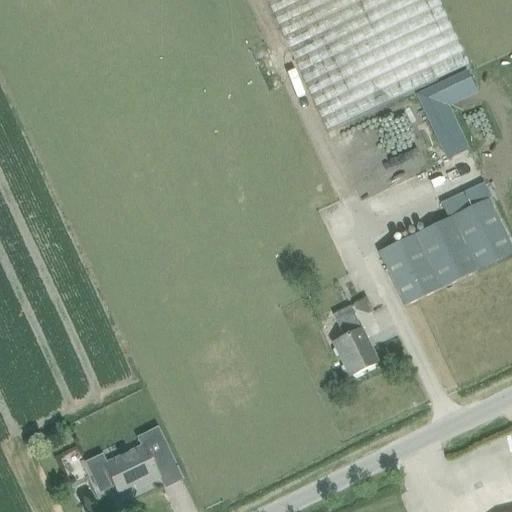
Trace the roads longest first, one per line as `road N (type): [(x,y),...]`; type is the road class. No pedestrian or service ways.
road 1 (unclassified): [(282,511),(511,400)]
road 2 (unknown): [(453,429),(349,214)]
